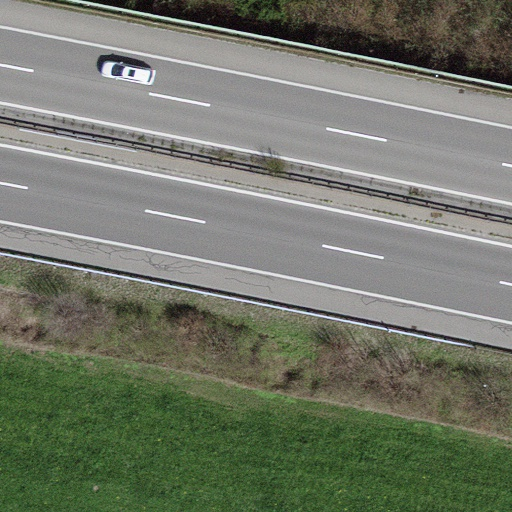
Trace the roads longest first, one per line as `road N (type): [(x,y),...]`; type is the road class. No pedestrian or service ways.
road 1 (motorway): [(0,186),(511,288)]
road 2 (motorway): [(511,164),(0,63)]
